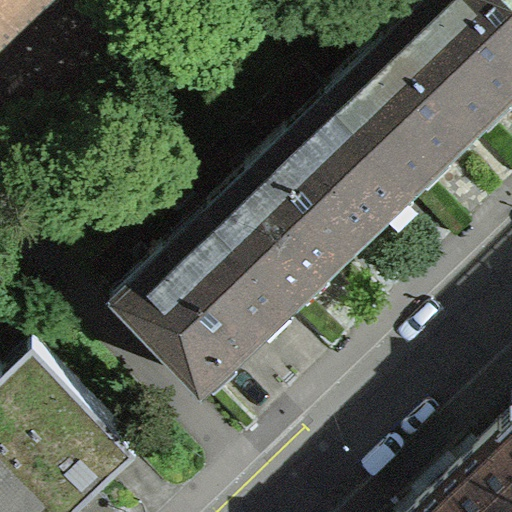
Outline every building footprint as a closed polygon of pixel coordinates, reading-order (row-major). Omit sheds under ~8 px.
[(0,0),(0,28),(13,16),(9,12),(12,9),(3,0),(0,0)] [(3,0),(12,9),(15,6),(19,10),(29,0),(3,0)] [(511,76),(511,31),(482,0),(422,0),(418,5),(423,9),(398,33),(474,113),(481,106),(488,114),(500,103),(511,91),(505,83),(511,76)] [(511,0),(482,0),(511,31),(511,0)] [(442,158),(451,149),(444,142),(474,113),(398,33),(384,19),(364,38),(373,47),(358,62),(362,67),(337,91),(414,171),(421,164),(428,172),(442,158)] [(245,156),(256,168),(217,206),(294,286),(301,279),(308,286),(330,265),(323,258),(331,250),(385,199),(392,206),(413,185),(406,178),(414,171),(337,91),(298,129),(286,117),(245,156)] [(217,206),(123,296),(200,376),(207,369),(214,376),(230,361),(237,354),(230,346),(263,316),(270,323),(293,300),(286,293),(294,286),(217,206)] [(0,511),(56,511),(135,438),(31,330),(0,359),(0,511)] [(511,511),(511,402),(430,481),(397,511),(511,511)]
